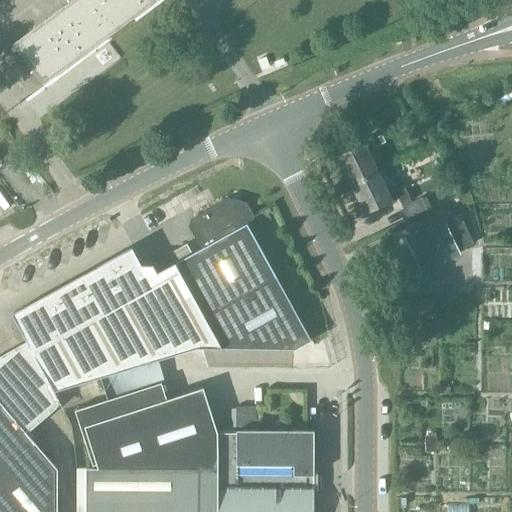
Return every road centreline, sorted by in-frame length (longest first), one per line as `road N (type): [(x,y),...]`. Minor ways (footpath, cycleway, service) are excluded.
road 1 (secondary): [(376,511),(377,394),(354,278),(272,119)]
road 2 (unclassified): [(0,265),(272,119)]
road 3 (secondary): [(272,119),(453,48)]
